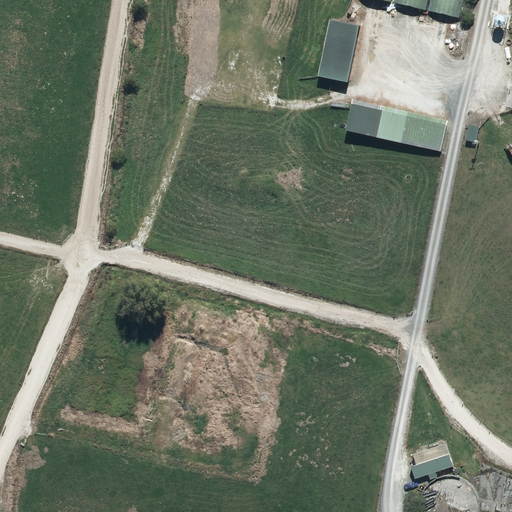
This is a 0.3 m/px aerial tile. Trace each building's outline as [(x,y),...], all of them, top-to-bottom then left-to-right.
[(395,0),(395,3),(425,11),(428,0),(395,0)] [(431,0),(428,11),(459,18),(463,0),(431,0)] [(350,83),(361,25),(332,20),(320,77),(350,83)] [(448,126),(355,105),(349,131),(442,152),(448,126)] [(480,127),(470,125),(467,142),(476,144),(480,127)] [(455,467),(448,444),(414,455),(417,466),(412,467),(416,479),(430,475),(431,479),(438,477),(436,473),(455,467)]
